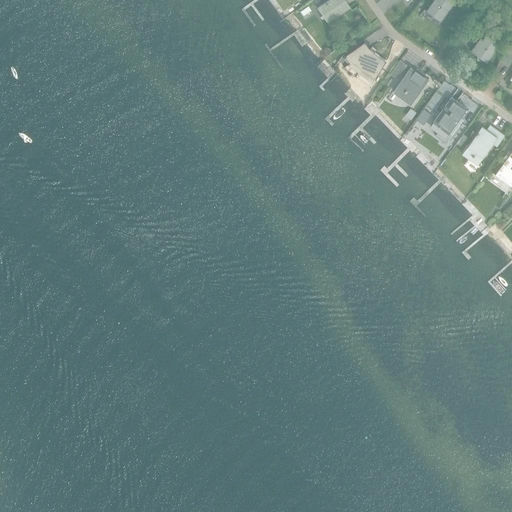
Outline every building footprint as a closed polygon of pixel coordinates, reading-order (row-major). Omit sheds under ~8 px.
[(344,0),(328,0),(321,5),(331,19),(349,7),(344,0)] [(452,0),(432,0),(424,11),(438,22),(454,1),(452,0)] [(482,40),(479,38),(471,50),(485,61),(502,38),(490,29),(482,40)] [(369,49),(364,41),(344,55),(350,63),(352,61),(374,77),(386,61),(369,49)] [(511,56),(511,45),(511,44),(499,61),(506,66),(511,56)] [(399,60),(389,73),(391,74),(396,79),(402,70),(403,71),(405,73),(391,92),(410,105),(427,80),(425,78),(410,68),(409,67),(408,69),(405,66),(406,65),(399,60)] [(447,133),(450,129),(465,108),(450,97),(432,122),(447,133)] [(492,143),(496,146),(504,135),(489,125),(486,129),(481,126),(476,133),(472,131),(469,136),(473,137),(461,153),(476,164),(492,143)] [(511,150),(491,180),(484,175),(480,181),(481,181),(484,177),(491,182),(495,175),(509,186),(502,197),(503,197),(511,184),(511,150)]
